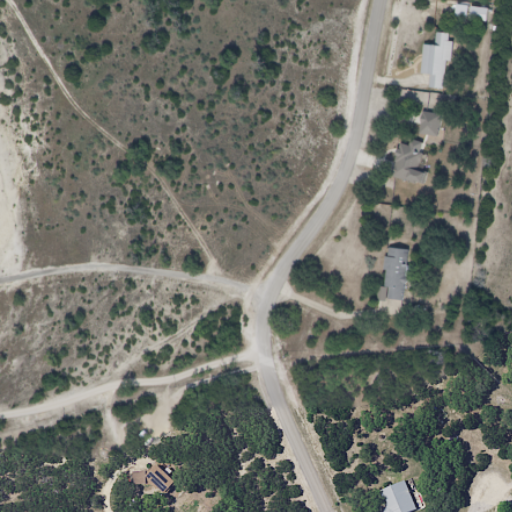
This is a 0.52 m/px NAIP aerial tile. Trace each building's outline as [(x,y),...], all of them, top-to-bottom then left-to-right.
[(463,9),(460,27),(495,31),(497,14),(463,9)] [(444,39),(442,51),(431,50),(427,78),(438,79),(436,95),(452,97),(456,70),(460,70),(463,48),(457,48),(458,41),(444,39)] [(430,114),(427,127),(430,128),(426,142),(448,148),(455,120),(430,114)] [(406,149),(397,184),(432,193),(437,176),(426,173),(431,155),(406,149)] [(398,252),(397,260),(392,260),(391,293),(396,294),(396,307),(412,307),(413,269),(416,269),(417,253),(398,252)] [(165,471),(159,476),(154,474),(140,475),(141,491),(156,490),(172,504),(185,489),(165,471)] [(422,511),(412,484),(386,495),(393,511),(422,511)]
